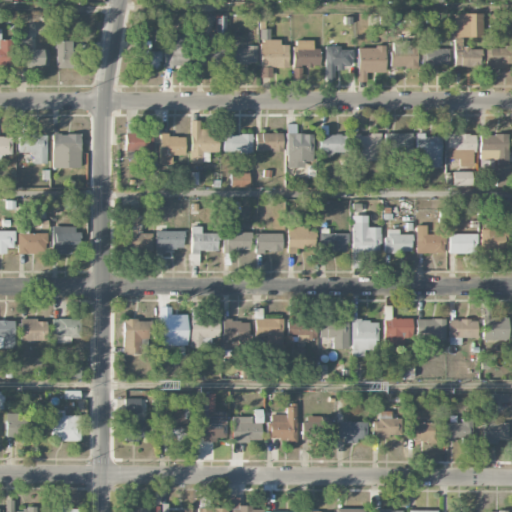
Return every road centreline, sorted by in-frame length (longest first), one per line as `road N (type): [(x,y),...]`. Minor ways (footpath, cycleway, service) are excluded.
road 1 (residential): [(103,511),(104,101),(120,0)]
road 2 (residential): [(511,477),(0,475)]
road 3 (residential): [(511,102),(0,101)]
road 4 (residential): [(511,288),(0,288)]
